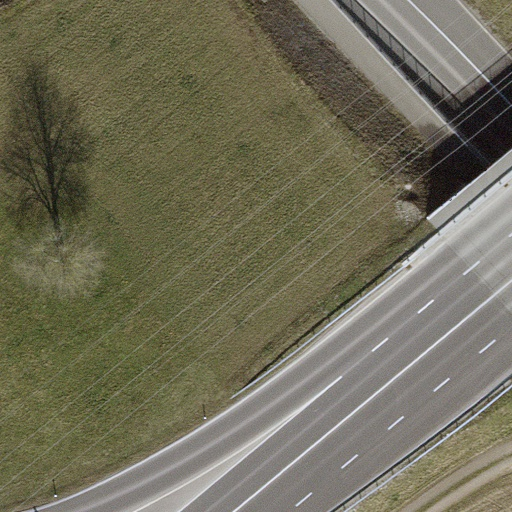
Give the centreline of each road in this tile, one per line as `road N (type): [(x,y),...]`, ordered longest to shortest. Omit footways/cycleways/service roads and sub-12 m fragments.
road 1 (primary): [(503,296),(299,389),(171,471),(74,511)]
road 2 (primary): [(242,511),(503,296)]
road 3 (tertiary): [(410,0),(511,108)]
